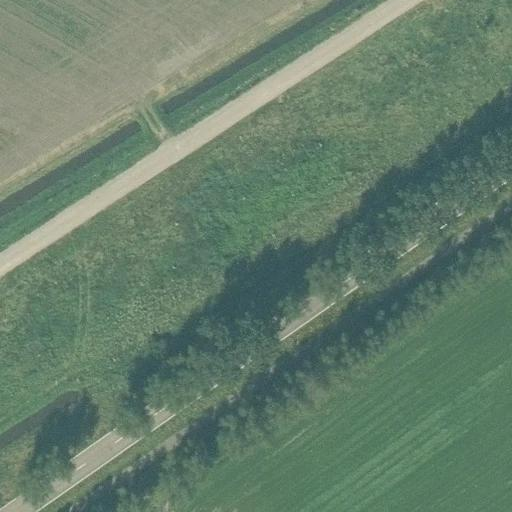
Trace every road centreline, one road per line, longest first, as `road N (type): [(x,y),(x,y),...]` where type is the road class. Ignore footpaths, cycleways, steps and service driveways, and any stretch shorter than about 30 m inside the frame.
road 1 (secondary): [(25,511),(511,165)]
road 2 (unclassified): [(0,280),(415,0)]
